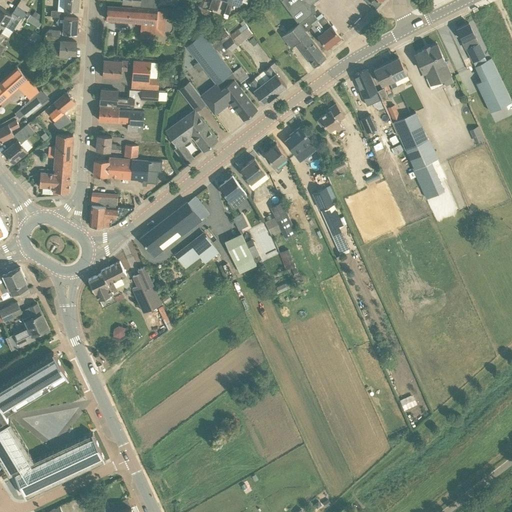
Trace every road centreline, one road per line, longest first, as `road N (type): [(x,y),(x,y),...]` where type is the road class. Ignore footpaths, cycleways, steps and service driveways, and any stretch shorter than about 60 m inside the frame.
road 1 (secondary): [(87,249),(122,234),(332,74),(406,32)]
road 2 (unclassified): [(63,228),(80,198),(95,0)]
road 3 (tertiary): [(129,459),(74,341),(65,272)]
road 4 (residential): [(129,459),(18,511)]
